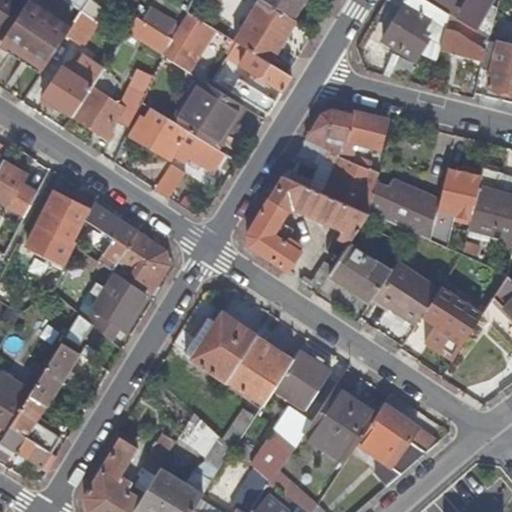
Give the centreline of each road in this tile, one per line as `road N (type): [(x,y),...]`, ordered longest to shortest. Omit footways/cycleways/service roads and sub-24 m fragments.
road 1 (residential): [(208,250),(482,432)]
road 2 (residential): [(37,505),(208,250)]
road 3 (residential): [(208,250),(0,112)]
road 4 (residential): [(511,131),(316,82)]
road 5 (residential): [(208,250),(316,82)]
road 6 (residential): [(482,432),(392,511)]
